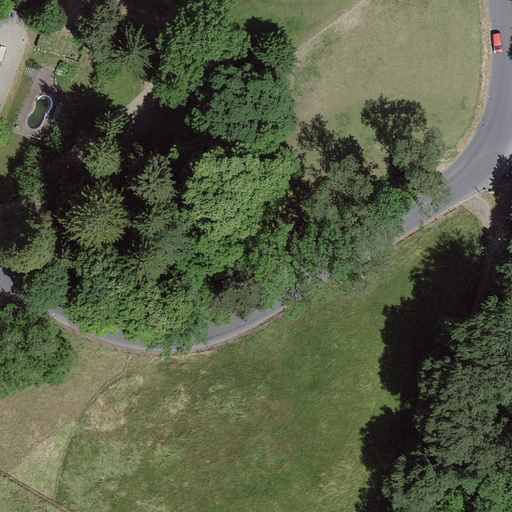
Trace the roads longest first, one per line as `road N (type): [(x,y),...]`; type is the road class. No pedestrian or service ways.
road 1 (unclassified): [(0,276),(80,315),(116,323),(187,328),(225,321),(259,310),(454,187),(498,143)]
road 2 (track): [(454,187),(484,211),(491,256),(417,467),(409,511)]
road 3 (unclassified): [(498,143),(507,115),(504,0)]
